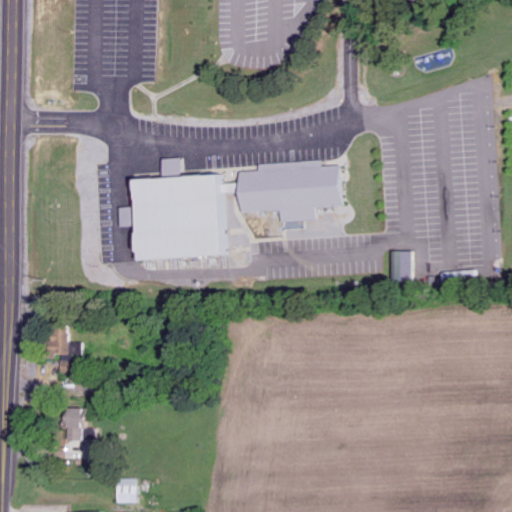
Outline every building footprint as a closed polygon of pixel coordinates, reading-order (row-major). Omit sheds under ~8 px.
[(190,158),(170,159),(171,178),(191,177),(190,158)] [(249,172),(251,213),(290,211),(290,222),(326,221),(325,208),(356,207),(355,162),(267,166),(267,171),(249,172)] [(241,256),(237,175),(150,180),(152,206),(127,207),(128,227),(153,226),(155,260),(241,256)] [(420,252),(401,252),(401,270),(398,270),(398,283),(420,283),(420,252)] [(90,343),(76,343),(76,337),(63,337),(63,355),(68,355),(68,387),(96,387),(96,361),(90,361),(90,343)] [(111,461),(113,443),(101,441),(103,429),(94,428),(97,410),(79,407),(75,440),(83,441),(81,458),(111,461)]
